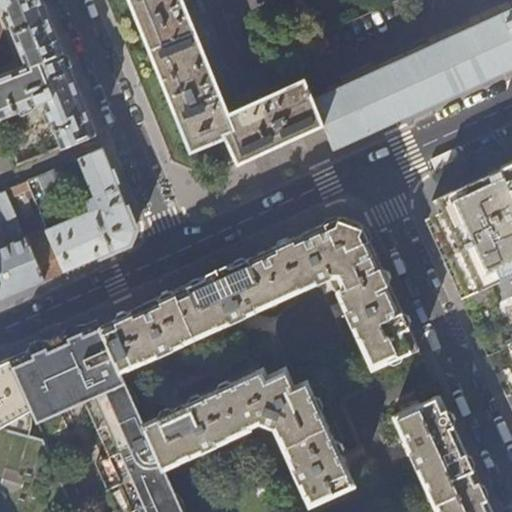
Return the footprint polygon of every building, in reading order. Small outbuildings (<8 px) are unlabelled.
[(0,0),(0,5),(26,69),(0,79),(0,118),(42,101),(62,147),(97,134),(80,93),(42,0),(0,0)] [(268,151),(324,125),(314,100),(304,78),(249,103),(229,112),(183,0),(128,0),(190,151),(226,137),(237,165),(257,156),(268,151)] [(314,100),(324,125),(329,137),(334,150),(390,124),(511,68),(511,9),(492,18),(314,100)] [(100,141),(97,134),(62,147),(18,164),(0,119),(0,194),(6,192),(26,182),(59,167),(79,159),(103,149),(100,141)] [(103,149),(79,159),(93,196),(84,200),(88,212),(79,215),(76,209),(71,211),(74,217),(45,228),(64,271),(88,261),(119,247),(130,243),(135,229),(103,149)] [(511,163),(500,169),(511,196),(511,163)] [(59,167),(26,182),(29,190),(36,207),(70,193),(59,167)] [(511,274),(511,196),(500,169),(463,186),(445,194),(430,232),(461,298),(511,274)] [(29,190),(26,182),(6,192),(12,207),(18,204),(14,196),(29,190)] [(12,207),(6,192),(0,194),(0,298),(20,290),(43,280),(25,239),(23,233),(12,207)] [(122,316),(100,326),(119,372),(330,276),(373,369),(418,349),(413,337),(386,279),(374,252),(362,226),(339,217),(323,224),(281,243),(198,282),(122,316)] [(28,230),(23,233),(25,239),(43,280),(52,276),(64,271),(45,228),(41,218),(33,222),(38,232),(30,236),(28,230)] [(119,372),(100,326),(97,319),(82,326),(81,324),(30,347),(20,351),(21,353),(9,358),(38,422),(84,401),(109,456),(97,462),(120,511),(182,511),(163,467),(142,421),(119,372)] [(78,511),(38,422),(9,358),(8,359),(0,362),(0,511),(78,511)] [(142,421),(163,467),(231,436),(234,441),(247,435),(245,430),(251,427),(250,425),(258,422),(275,427),(311,506),(357,485),(309,379),(296,385),(287,366),(266,375),(262,366),(142,421)] [(393,416),(435,511),(492,511),(449,416),(439,394),(393,416)] [(208,510),(209,511),(278,511),(258,463),(207,486),(205,481),(199,483),(210,509),(208,510)]
